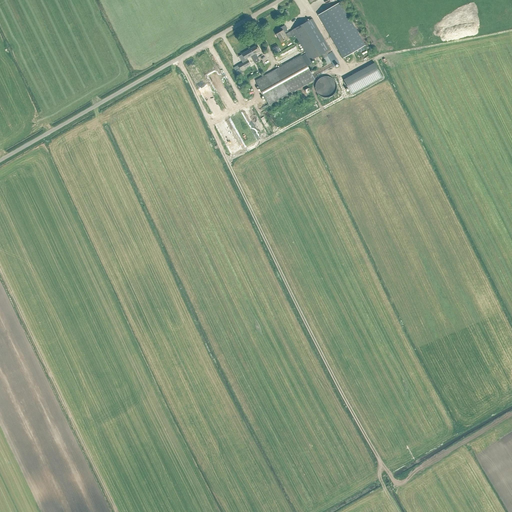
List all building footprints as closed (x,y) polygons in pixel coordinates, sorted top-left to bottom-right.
[(339,2),(319,14),(344,58),(364,46),(339,2)] [(301,56),(256,81),(269,103),(314,78),(305,63),(310,60),(310,61),(321,54),(327,64),(331,62),(333,66),(338,63),(332,52),(331,52),(329,49),(330,49),(312,18),(285,34),(285,33),(288,31),(285,25),(280,28),(282,31),(276,34),(281,43),(291,37),(295,35),(308,57),(303,60),(301,56)] [(256,45),(250,49),(249,49),(252,55),(253,55),(255,58),(257,57),(255,53),(260,51),(256,45)] [(242,54),(239,56),(242,62),(248,59),(247,58),(250,56),(253,60),(255,58),(253,55),(252,55),(249,49),(242,54)] [(242,62),(238,65),(241,71),(245,69),(245,68),(251,65),(248,59),(242,62)] [(375,63),(344,80),(352,94),(383,77),(375,63)] [(315,84),(315,87),(315,90),(316,92),(318,94),(320,96),(323,97),(326,98),(328,97),(331,96),(333,94),(335,92),(336,90),(336,87),(336,84),(335,82),(333,79),(331,78),(328,77),(326,76),(323,77),(320,78),(318,79),(316,82),(315,84)] [(221,90),(223,94),(230,90),(221,77),(214,82),(219,91),(221,90)] [(235,78),(229,81),(240,99),(246,96),(235,78)]
